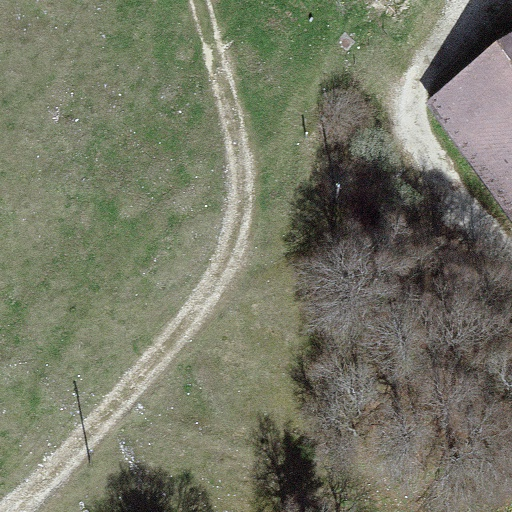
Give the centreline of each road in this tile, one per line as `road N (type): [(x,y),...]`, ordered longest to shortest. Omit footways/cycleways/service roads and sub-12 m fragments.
road 1 (track): [(9,511),(203,301),(237,231),(238,139),(199,0)]
road 2 (track): [(463,0),(419,84),(415,131),(452,201),(511,262)]
